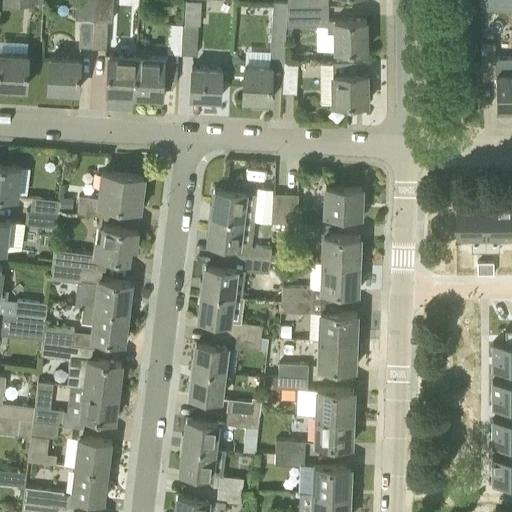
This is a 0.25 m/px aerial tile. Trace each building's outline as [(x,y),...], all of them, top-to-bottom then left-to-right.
[(78,46),(92,47),(94,0),(75,0),(75,18),(80,18),(78,46)] [(113,0),(94,0),(92,47),(106,48),(108,20),(113,20),(113,0)] [(511,0),(482,0),(483,9),(498,8),(511,8),(511,0)] [(285,34),(286,25),(287,6),(287,2),(273,1),(269,65),(244,63),(242,99),(251,99),(251,106),(268,107),(268,100),(270,100),(271,65),(283,65),(284,61),(285,34)] [(328,5),(308,5),(287,6),(286,25),(327,25),(327,32),(334,32),(334,49),(366,49),(366,19),(328,19),(328,5)] [(167,52),(180,53),(182,23),(168,23),(167,52)] [(198,24),(182,23),(180,53),(196,54),(198,24)] [(495,43),(481,43),(481,69),(495,69),(495,43)] [(27,53),(0,51),(0,85),(25,87),(27,53)] [(134,93),(136,55),(109,54),(107,91),(134,93)] [(163,57),(136,55),(134,93),(161,94),(163,57)] [(78,90),(79,70),(80,58),(50,57),(48,88),(78,90)] [(332,61),(333,103),(367,102),(367,88),(371,86),(371,76),(366,74),(366,72),(362,72),(362,60),(332,61)] [(296,92),(298,61),(284,61),(283,65),(282,91),(296,92)] [(220,98),(221,78),(221,68),(192,66),(190,96),(220,98)] [(496,109),(511,108),(511,72),(496,73),(496,109)] [(0,193),(0,194),(16,196),(20,165),(0,162),(0,193)] [(102,170),(99,190),(98,197),(79,195),(77,212),(108,215),(110,204),(140,208),(144,176),(102,170)] [(362,186),(325,184),(324,213),(365,214),(366,201),(361,201),(362,186)] [(211,214),(252,219),(254,206),(244,205),(245,191),(214,187),(211,214)] [(284,222),(285,192),(273,192),(272,221),(284,222)] [(284,222),(297,222),(298,193),(285,192),(284,222)] [(32,196),(30,210),(58,213),(60,200),(32,196)] [(511,201),(485,202),(485,249),(499,249),(499,238),(511,237),(511,201)] [(485,202),(457,202),(457,238),(471,238),(471,249),(485,249),(485,202)] [(58,213),(30,210),(26,209),(25,223),(56,227),(58,213)] [(208,240),(222,242),(220,254),(270,260),(271,247),(250,245),(254,219),(252,219),(211,214),(208,240)] [(0,248),(5,249),(9,219),(0,218),(0,248)] [(330,223),(297,222),(284,222),(283,234),(323,236),(322,261),(363,263),(363,251),(359,251),(360,235),(329,234),(330,223)] [(94,252),(80,250),(54,247),(52,261),(105,267),(107,256),(128,258),(130,246),(135,246),(137,229),(103,225),(101,239),(96,238),(94,252)] [(268,273),(270,260),(220,254),(219,266),(205,264),(202,291),(233,294),(236,269),(268,273)] [(74,304),(82,305),(127,310),(131,281),(104,278),(105,267),(52,261),(50,277),(77,280),(74,304)] [(362,275),(363,263),(322,261),(321,289),(357,291),(358,275),(362,275)] [(485,273),(485,261),(477,261),(477,273),(485,273)] [(485,273),(493,273),(493,261),(485,261),(485,273)] [(281,285),(281,298),(310,299),(311,287),(281,285)] [(229,321),(230,320),(233,294),(202,291),(198,317),(229,321)] [(310,312),(310,299),(281,298),(280,311),(310,312)] [(45,316),(47,302),(17,299),(15,312),(45,316)] [(93,322),(92,336),(95,337),(124,340),(127,310),(82,305),(81,321),(93,322)] [(320,310),(319,338),(360,340),(360,327),(356,327),(356,312),(320,310)] [(14,328),(44,331),(44,324),(45,316),(15,312),(14,328)] [(237,321),(235,334),(260,337),(262,324),(237,321)] [(43,337),(43,340),(72,344),(74,331),(74,328),(44,324),(44,331),(43,337)] [(511,328),(505,328),(505,342),(492,341),(492,368),(505,368),(505,367),(511,367),(511,328)] [(260,337),(235,334),(234,346),(259,349),(260,337)] [(359,352),(360,340),(319,338),(318,366),(354,367),(355,352),(359,352)] [(93,358),(94,347),(72,344),(43,340),(41,354),(69,358),(66,384),(84,386),(117,390),(121,361),(93,358)] [(192,367),(224,371),(227,345),(196,341),(192,367)] [(278,362),(278,375),(307,376),(308,363),(278,362)] [(189,394),(204,395),(220,397),(224,371),(192,367),(189,394)] [(511,367),(505,367),(505,368),(505,380),(492,380),(492,406),(505,406),(505,405),(511,405),(511,367)] [(0,415),(33,420),(35,406),(1,401),(4,374),(0,373),(0,415)] [(307,376),(278,375),(277,387),(307,389),(307,376)] [(38,380),(35,406),(33,420),(59,423),(62,423),(64,409),(49,407),(52,382),(38,380)] [(114,419),(117,390),(84,386),(81,415),(114,419)] [(317,387),(316,415),(357,416),(357,404),(353,404),(353,388),(317,387)] [(259,414),(261,402),(251,401),(227,398),(226,410),(251,413),(259,414)] [(511,405),(505,405),(505,406),(505,418),(492,418),(492,444),(505,444),(511,443),(511,405)] [(226,410),(224,423),(245,426),(257,427),(259,414),(251,413),(226,410)] [(0,431),(31,436),(31,434),(33,420),(0,415),(0,431)] [(357,416),(316,415),(315,442),(351,444),(352,429),(356,429),(357,416)] [(214,448),(217,422),(201,419),(186,417),(183,444),(214,448)] [(31,434),(46,435),(57,437),(59,423),(33,420),(31,434)] [(257,427),(245,426),(243,451),(254,453),(257,427)] [(28,459),(43,461),(46,435),(31,434),(31,436),(28,459)] [(78,435),(74,465),(108,469),(111,439),(78,435)] [(275,451),(304,452),(305,440),(275,439),(275,451)] [(511,443),(505,444),(505,456),(492,456),(492,483),(511,482),(511,443)] [(180,470),(194,472),(211,474),(214,448),(183,444),(180,470)] [(274,464),(301,465),(304,465),(304,452),(275,451),(274,464)] [(314,464),(313,491),(353,493),(354,481),(349,480),(350,465),(314,464)] [(108,469),(74,465),(70,495),(104,499),(108,469)] [(0,482),(25,485),(27,471),(0,468),(0,482)] [(218,474),(217,487),(242,490),(243,477),(221,474),(218,474)] [(240,502),(242,490),(217,487),(193,484),(191,496),(177,494),(174,511),(206,511),(208,498),(240,502)] [(23,499),(62,504),(64,490),(25,485),(23,499)] [(353,493),(313,491),(311,511),(348,511),(348,505),(353,505),(353,493)] [(61,511),(62,504),(23,499),(21,511),(61,511)]
